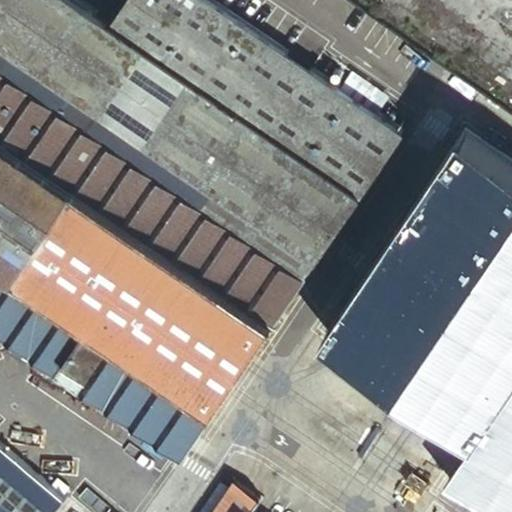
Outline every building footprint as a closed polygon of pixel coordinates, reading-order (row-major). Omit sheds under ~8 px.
[(0,0),(0,335),(181,457),(401,129),(208,0),(115,0),(103,18),(76,0),(0,0)] [(320,333),(473,435),(511,376),(511,163),(457,127),(320,333)] [(489,511),(511,511),(511,376),(473,435),(443,481),(489,511)] [(0,448),(0,511),(44,511),(59,495),(0,448)] [(244,511),(254,497),(230,481),(209,511),(244,511)]
